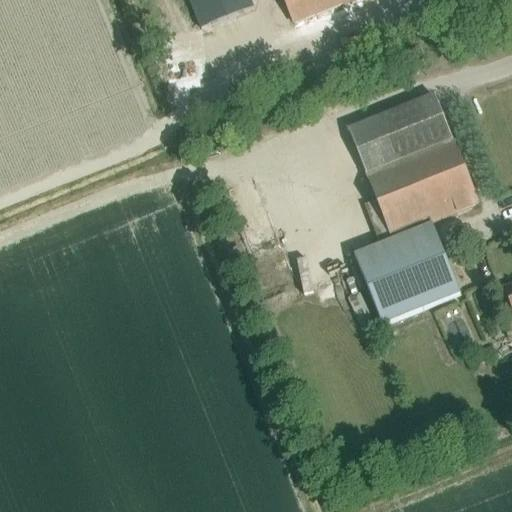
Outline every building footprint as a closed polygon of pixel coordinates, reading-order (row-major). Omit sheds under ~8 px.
[(253,9),(249,0),(187,0),(199,31),(253,9)] [(283,0),(293,25),(355,0),(283,0)] [(409,78),(418,74),(416,68),(406,72),(409,78)] [(478,208),(454,148),(434,98),(348,132),(368,182),(392,242),(354,259),(381,328),(460,297),(431,226),(478,208)] [(294,262),(302,289),(331,280),(322,253),(294,262)] [(511,285),(503,289),(511,310),(511,285)]
